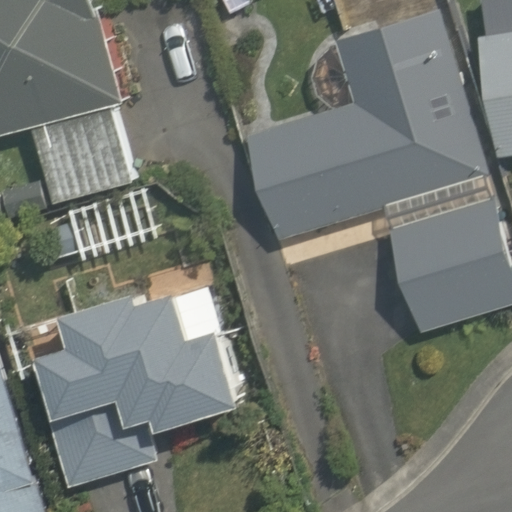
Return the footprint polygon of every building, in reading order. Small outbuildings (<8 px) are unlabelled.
[(0,0),(0,131),(35,123),(57,199),(140,177),(118,100),(131,97),(99,0),(0,0)] [(497,173),(445,4),(338,36),(358,101),(253,133),(284,234),(387,203),(425,327),(511,300),(511,236),(493,174),(497,173)] [(511,24),(481,29),(500,153),(511,151),(511,24)] [(41,356),(35,358),(71,485),(164,458),(155,426),(246,400),(213,284),(182,293),(179,284),(142,294),(139,285),(62,307),(71,340),(39,349),(41,356)] [(0,511),(53,511),(0,342),(0,511)]
